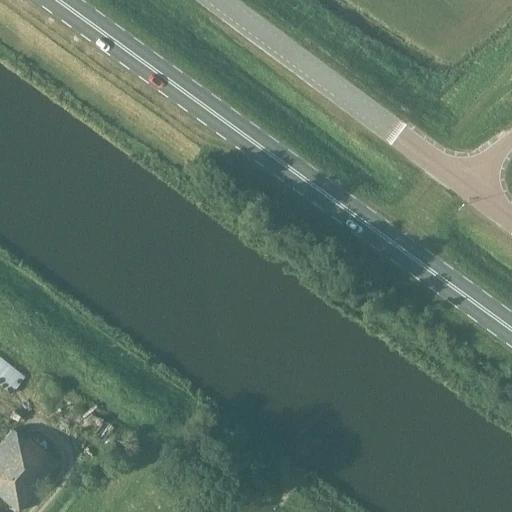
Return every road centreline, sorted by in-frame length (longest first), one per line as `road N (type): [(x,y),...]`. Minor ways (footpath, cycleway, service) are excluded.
road 1 (primary): [(511,329),(56,0)]
road 2 (unclassified): [(213,0),(452,178)]
